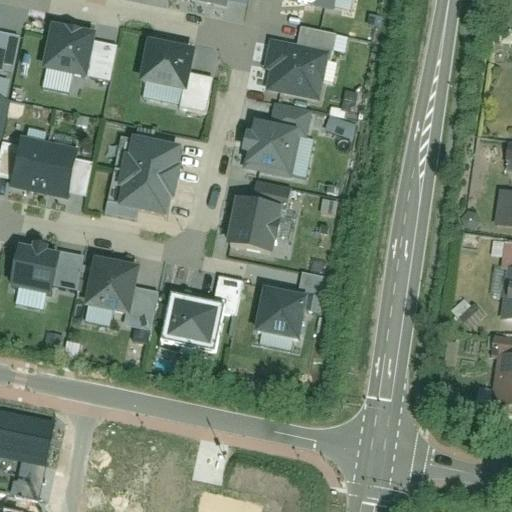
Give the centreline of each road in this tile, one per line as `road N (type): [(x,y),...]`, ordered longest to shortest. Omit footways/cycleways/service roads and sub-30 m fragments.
road 1 (residential): [(6,222),(174,253),(207,228),(239,65),(218,32),(42,0)]
road 2 (tertiary): [(379,454),(446,0)]
road 3 (unclassified): [(0,380),(379,454)]
road 4 (unclassified): [(379,454),(511,486)]
